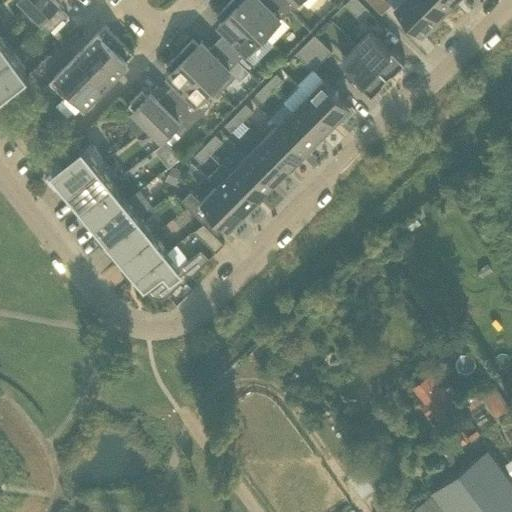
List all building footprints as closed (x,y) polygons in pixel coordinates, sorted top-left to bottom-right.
[(60,0),(25,0),(32,7),(55,30),(69,16),(57,4),(60,0)] [(218,38),(239,59),(242,56),(264,34),(231,0),(217,13),(222,19),(219,22),(226,30),(218,38)] [(230,0),(231,0),(264,34),(289,8),(281,0),(230,0)] [(297,0),(281,0),(289,8),(297,0)] [(361,0),(347,0),(345,2),(362,19),(372,10),(361,0)] [(422,33),(438,17),(420,0),(400,0),(394,6),(422,33)] [(453,2),(451,0),(420,0),(438,17),(453,2)] [(39,16),(32,7),(26,11),(33,21),(39,16)] [(106,23),(91,39),(78,52),(92,66),(120,38),(106,23)] [(357,44),(388,74),(392,70),(393,71),(405,58),(393,46),(391,48),(371,29),(357,44)] [(0,59),(12,50),(0,33),(0,59)] [(306,42),(323,59),(332,50),(315,33),(306,42)] [(106,80),(119,67),(134,52),(120,38),(92,66),(106,80)] [(193,38),(180,51),(213,84),(239,59),(218,38),(210,47),(202,39),(198,43),(193,38)] [(314,68),(323,59),(306,42),(297,51),(314,68)] [(384,79),(388,74),(357,44),(343,58),(362,77),(360,80),(372,92),(385,79),(384,79)] [(0,59),(0,95),(10,88),(7,84),(26,68),(12,50),(0,59)] [(176,81),(166,90),(196,118),(212,102),(204,94),(213,84),(180,51),(167,64),(172,69),(168,73),(176,81)] [(49,80),(52,83),(64,95),(92,66),(78,52),(49,80)] [(242,56),(239,59),(247,67),(250,64),(242,56)] [(78,109),(106,80),(92,66),(64,95),(78,109)] [(277,71),(266,82),(273,89),(284,78),(277,71)] [(308,93),(335,120),(351,104),(324,77),(308,93)] [(262,99),(273,89),(266,82),(256,92),(262,99)] [(293,108),(320,135),(335,120),(308,93),(298,83),(283,99),(293,108)] [(196,118),(166,90),(159,98),(151,90),(147,94),(142,89),(129,103),(162,136),(172,126),(180,134),(196,118)] [(246,102),(236,112),(243,119),(253,109),(246,102)] [(277,123),(305,151),(320,135),(293,108),(277,123)] [(232,130),(243,119),(236,112),(225,123),(232,130)] [(290,166),(305,151),(277,123),(262,139),(290,166)] [(143,144),(153,136),(148,128),(137,136),(143,144)] [(216,132),(205,143),(212,150),(223,139),(216,132)] [(234,167),(243,152),(224,139),(211,159),(219,164),(222,159),(234,167)] [(247,154),(274,181),(290,166),(262,139),(247,154)] [(81,149),(75,140),(60,155),(62,157),(47,168),(56,181),(61,177),(68,187),(100,163),(105,159),(91,141),(81,149)] [(155,148),(159,154),(171,145),(166,140),(155,148)] [(202,161),(212,150),(205,143),(195,154),(202,161)] [(259,197),(274,181),(247,154),(232,169),(259,197)] [(244,212),(259,197),(232,169),(223,161),(207,176),(216,185),(217,185),(244,212)] [(113,180),(100,163),(68,187),(65,189),(71,197),(74,195),(81,204),(82,205),(113,180)] [(176,185),(183,169),(172,165),(166,180),(176,185)] [(95,222),(127,198),(113,180),(82,205),(81,204),(79,206),(85,215),(88,212),(95,222)] [(182,200),(189,206),(204,222),(217,234),(226,225),(228,228),(244,212),(217,185),(216,185),(201,200),(191,191),(182,200)] [(140,215),(127,198),(95,222),(92,224),(98,232),(101,230),(108,239),(109,240),(140,215)] [(421,223),(415,214),(411,216),(403,221),(404,222),(409,231),(421,223)] [(154,233),(140,215),(109,240),(108,239),(105,241),(112,249),(115,247),(122,256),(122,257),(154,233)] [(195,229),(216,250),(224,242),(217,234),(204,222),(195,229)] [(167,250),(154,233),(122,257),(122,256),(119,259),(125,267),(128,264),(135,274),(136,274),(167,250)] [(179,265),(167,250),(136,274),(135,274),(132,276),(139,284),(141,282),(148,290),(150,293),(154,294),(157,296),(161,296),(165,295),(168,293),(171,292),(181,281),(183,283),(210,256),(201,248),(179,265)] [(436,379),(418,392),(425,401),(421,404),(429,415),(433,411),(439,420),(457,407),(436,379)] [(497,385),(481,395),(495,416),(510,406),(497,385)] [(482,402),(475,392),(462,400),(469,410),(481,403),(482,402)] [(467,442),(459,431),(440,445),(448,456),(467,442)] [(511,511),(511,479),(488,448),(431,490),(447,511),(511,511)] [(368,458),(347,473),(363,495),(365,493),(377,508),(371,511),(405,511),(393,494),(395,493),(384,477),(383,479),(368,458)] [(431,495),(415,508),(417,511),(439,511),(443,510),(431,495)]
